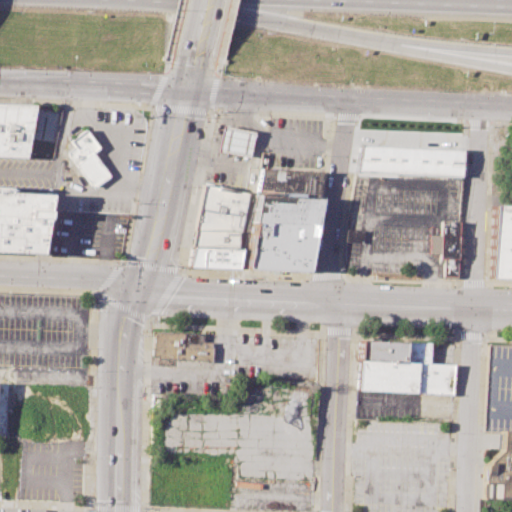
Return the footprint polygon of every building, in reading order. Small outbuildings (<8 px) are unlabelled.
[(0,102),(32,104),(31,109),(24,157),(0,155),(0,102)] [(221,125),(253,131),(248,157),(217,151),(221,125)] [(85,130),(71,140),(75,146),(66,152),(94,188),(111,176),(92,152),(98,147),(85,130)] [(359,145),(460,150),(459,174),(356,170),(359,145)] [(255,195),(259,169),(321,172),(318,198),(255,195)] [(203,184),(191,247),(239,248),(248,193),(203,184)] [(0,215),(0,186),(49,188),(44,218),(0,215)] [(255,195),(318,198),(306,271),(244,268),(255,195)] [(492,205),(511,205),(511,277),(489,277),(492,205)] [(0,215),(44,218),(37,254),(0,252),(0,215)] [(440,221),(457,222),(455,277),(442,276),(443,259),(439,259),(439,254),(429,254),(429,235),(440,235),(440,221)] [(345,229),(349,229),(362,231),(361,243),(347,241),(344,241),(345,229)] [(191,247),(187,266),(237,268),(241,248),(239,248),(191,247)] [(153,332),(152,356),(156,356),(159,358),(175,359),(211,360),(212,341),(204,341),(204,333),(153,332)] [(358,340),(402,342),(402,362),(357,360),(358,340)] [(415,363),(428,363),(428,343),(402,342),(402,362),(415,363)] [(485,345),(511,345),(511,430),(482,430),(485,345)] [(357,360),(356,389),(414,392),(415,363),(402,362),(357,360)] [(415,363),(414,392),(451,393),(452,364),(428,363),(415,363)] [(151,393),(162,393),(161,411),(150,411),(151,393)] [(511,433),(499,433),(499,442),(499,448),(499,452),(486,463),(482,467),(480,499),(511,500),(511,433)]
